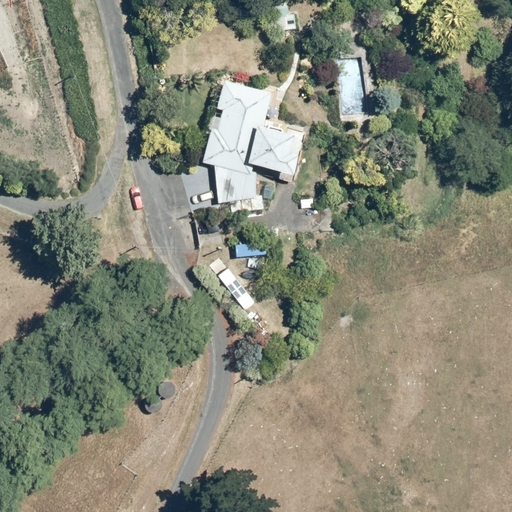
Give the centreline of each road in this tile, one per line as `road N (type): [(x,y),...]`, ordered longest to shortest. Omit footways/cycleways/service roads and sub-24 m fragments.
road 1 (residential): [(174,272),(102,0)]
road 2 (unknown): [(165,236),(118,330),(0,433)]
road 3 (unknown): [(140,138),(123,180),(93,209),(39,204),(0,188)]
